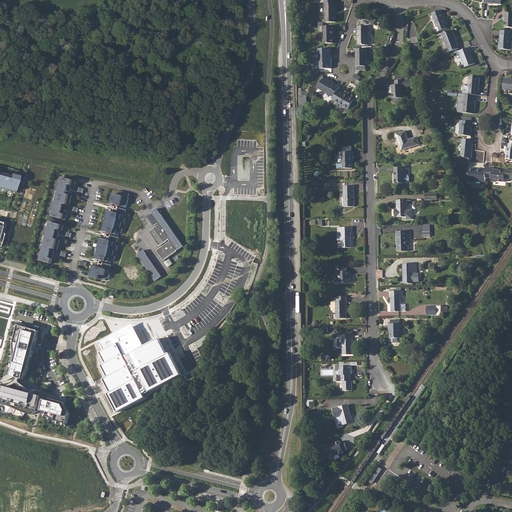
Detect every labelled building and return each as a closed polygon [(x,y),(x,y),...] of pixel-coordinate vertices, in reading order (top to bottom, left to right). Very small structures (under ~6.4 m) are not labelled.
[(336,12),(336,3),(334,3),(333,0),(323,0),(324,3),(325,22),(335,22),(335,15),(335,12),(336,12)] [(441,10),(431,14),(437,27),(434,28),(435,32),(447,27),(441,10)] [(511,13),(503,13),(503,18),(505,18),(504,27),(511,27),(511,13)] [(333,26),(323,26),(323,43),(332,43),(332,38),(333,38),(333,26)] [(368,26),(357,26),(357,34),(357,45),(368,45),(368,26)] [(452,30),(442,33),(448,48),(443,50),(444,54),(458,48),(457,45),(452,30)] [(511,32),(500,31),(499,50),(511,50),(511,40),(511,41),(511,32)] [(417,35),(407,39),(408,41),(409,45),(419,42),(417,35)] [(470,47),(459,51),(465,68),(475,64),(471,52),(472,52),(470,47)] [(330,48),(318,49),(318,53),(315,53),(314,54),(314,60),(315,61),(318,61),(319,69),(331,69),(331,64),(331,58),(330,58),(330,48)] [(366,48),(356,49),(356,57),(356,70),(365,70),(365,66),(366,66),(366,48)] [(469,76),(467,94),(476,95),(479,96),(480,91),(479,91),(480,77),(469,76)] [(511,79),(504,78),(503,90),(511,90),(511,79)] [(323,79),(318,88),(334,97),(338,90),(340,87),(332,82),(332,83),(323,79)] [(397,101),(403,101),(402,86),(402,84),(404,84),(403,80),(403,79),(397,80),(395,80),(396,84),(389,85),(389,90),(393,90),(393,98),(397,98),(397,101)] [(334,97),(332,100),(349,109),(355,99),(351,97),(350,98),(345,95),(345,94),(338,90),(334,97)] [(467,94),(464,94),(464,100),(458,100),(457,111),(458,112),(462,113),(474,114),(475,100),(476,100),(476,95),(467,94)] [(463,121),(462,124),(461,124),(460,135),(471,136),(472,125),(471,125),(471,121),(463,121)] [(405,130),(396,133),(401,150),(419,144),(417,136),(411,138),(408,139),(405,130)] [(462,157),(461,165),(468,162),(469,162),(470,158),(471,158),(473,140),(463,139),(461,157),(462,157)] [(352,151),(339,152),(339,157),(341,157),(342,168),(352,168),(352,161),(353,161),(352,151)] [(0,165),(0,187),(13,191),(18,170),(0,165)] [(404,182),(408,182),(410,181),(410,175),(408,174),(404,174),(404,170),(404,167),(399,167),(394,167),(394,177),(393,177),(393,182),(404,182)] [(469,180),(485,182),(486,177),(486,170),(470,168),(469,180)] [(486,170),(486,177),(492,178),(492,181),(504,182),(504,177),(511,178),(511,174),(511,168),(509,169),(505,168),(505,171),(493,170),(493,169),(487,168),(486,170)] [(76,181),(63,178),(61,183),(57,181),(55,191),(59,192),(56,202),(52,201),(50,210),(54,211),(52,216),(65,220),(67,215),(64,214),(61,213),(61,211),(65,211),(66,207),(63,206),(63,204),(67,205),(69,205),(72,195),(69,195),(66,194),(67,191),(70,192),(71,188),(68,187),(68,185),(72,186),(74,186),(76,181)] [(354,186),(343,186),(344,206),(354,206),(354,186)] [(114,194),(111,203),(126,208),(129,198),(128,198),(129,194),(119,191),(118,195),(114,194)] [(397,210),(394,210),(394,216),(407,216),(406,199),(397,199),(397,208),(397,210)] [(160,214),(156,209),(150,213),(151,214),(148,217),(154,226),(158,223),(159,225),(150,232),(159,246),(169,239),(170,241),(157,250),(164,260),(177,251),(177,250),(178,249),(179,250),(184,246),(161,214),(160,214)] [(105,226),(104,231),(118,235),(119,233),(121,234),(123,228),(120,228),(122,222),(124,223),(125,218),(123,217),(124,215),(110,211),(108,217),(107,216),(105,226)] [(64,226),(51,222),(49,227),(45,226),(43,236),(47,237),(44,246),(40,245),(39,250),(41,251),(40,256),(41,256),(40,261),(53,265),(54,259),(52,259),(49,258),(49,255),(53,256),(54,252),(51,251),(51,248),(55,249),(57,250),(60,240),(57,239),(54,239),(55,236),(58,237),(59,232),(56,232),(56,229),(60,230),(62,231),(64,226)] [(423,237),(431,238),(431,224),(423,224),(423,237)] [(351,227),(339,227),(339,232),(340,232),(341,247),(350,247),(350,232),(351,232),(351,227)] [(411,230),(396,231),(396,243),(397,243),(397,251),(408,250),(408,244),(407,244),(407,240),(411,240),(411,230)] [(116,242),(102,239),(100,244),(97,253),(98,253),(96,259),(111,263),(111,260),(114,261),(115,256),(112,255),(114,250),(117,251),(118,246),(115,245),(116,242)] [(143,250),(137,255),(156,281),(162,276),(143,250)] [(416,263),(403,263),(403,277),(404,277),(404,283),(413,283),(413,272),(416,272),(416,263)] [(94,266),(92,277),(106,280),(106,278),(109,279),(110,274),(108,273),(108,270),(94,266)] [(348,271),(342,271),(339,271),(339,274),(336,274),(334,275),(334,281),(336,282),(339,282),(349,282),(349,276),(350,275),(350,271),(348,271)] [(402,295),(402,291),(389,291),(389,296),(391,296),(391,311),(400,311),(400,295),(402,295)] [(340,301),(337,301),(336,301),(336,318),(347,318),(347,305),(348,305),(348,301),(347,300),(347,296),(340,296),(340,301)] [(436,306),(426,306),(426,315),(436,315),(436,306)] [(400,323),(390,323),(389,323),(388,328),(390,328),(390,338),(391,338),(391,341),(392,343),(398,342),(399,341),(399,338),(400,338),(400,328),(402,328),(402,323),(400,323)] [(132,324),(115,333),(117,337),(131,330),(140,348),(144,346),(132,324)] [(29,366),(39,331),(19,326),(6,375),(15,377),(20,378),(24,379),(29,366)] [(107,394),(117,412),(145,398),(143,395),(182,375),(170,353),(167,355),(159,338),(144,346),(140,348),(131,330),(117,337),(115,333),(99,341),(104,350),(99,352),(105,363),(101,365),(107,377),(103,379),(110,392),(107,394)] [(352,334),(342,335),(342,339),(338,339),(337,340),(337,346),(338,347),(342,347),(342,357),(351,357),(351,339),(352,339),(352,334)] [(351,366),(343,366),(338,366),(338,375),(335,375),(335,381),(342,381),(342,391),(351,391),(351,381),(350,381),(349,374),(352,374),(351,370),(351,366)] [(0,385),(0,403),(10,406),(14,404),(21,407),(24,412),(32,414),(37,413),(42,394),(38,391),(31,393),(27,392),(24,385),(8,380),(0,385)] [(38,391),(24,385),(27,392),(31,393),(38,391)] [(45,400),(42,394),(37,413),(42,410),(45,400)] [(45,400),(42,410),(54,420),(67,424),(70,413),(64,402),(52,399),(45,400)] [(10,406),(24,412),(21,407),(14,404),(10,406)] [(347,404),(332,409),(335,418),(340,417),(342,425),(353,422),(351,416),(350,416),(347,404)] [(343,453),(341,441),(323,444),(325,456),(343,453)]
